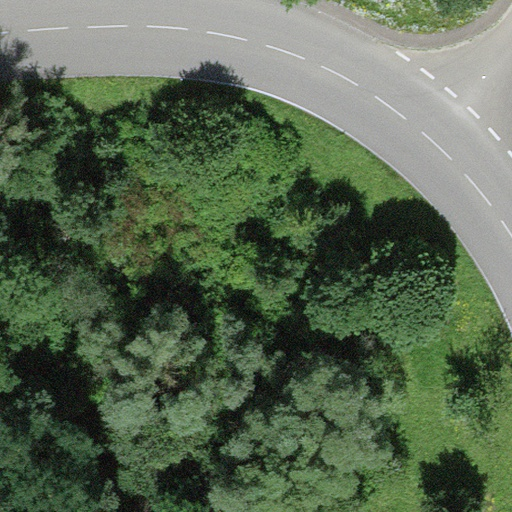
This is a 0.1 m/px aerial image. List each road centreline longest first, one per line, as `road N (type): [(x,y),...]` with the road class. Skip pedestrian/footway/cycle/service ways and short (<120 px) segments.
road 1 (tertiary): [(420,124),(311,69),(234,42),(167,33),(0,37)]
road 2 (tertiary): [(511,248),(420,124)]
road 3 (unclassified): [(420,124),(511,46)]
